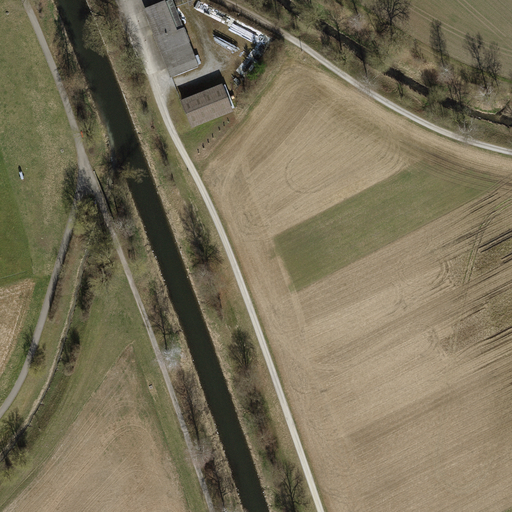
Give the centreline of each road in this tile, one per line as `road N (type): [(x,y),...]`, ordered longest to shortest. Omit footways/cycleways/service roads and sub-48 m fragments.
road 1 (track): [(120,0),(131,46),(217,223),(319,511)]
road 2 (track): [(84,162),(212,511)]
road 3 (track): [(511,150),(412,114),(224,0)]
road 4 (track): [(0,414),(25,371),(84,162)]
road 5 (track): [(342,0),(436,58),(511,86)]
road 6 (track): [(84,162),(25,0)]
